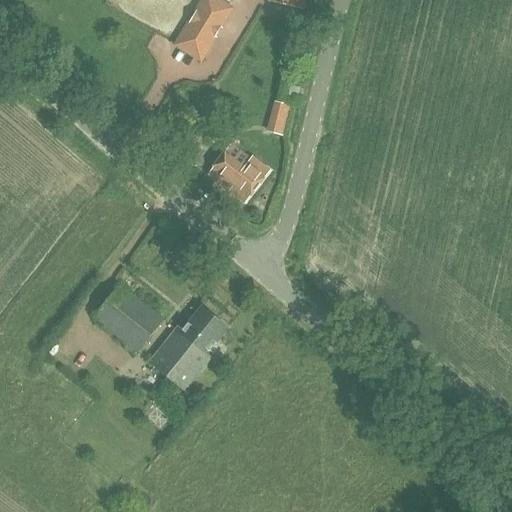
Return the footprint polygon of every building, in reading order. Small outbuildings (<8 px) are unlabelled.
[(206,60),(218,37),(195,24),(182,47),(206,60)] [(298,97),(300,87),(290,85),(289,95),(298,97)] [(284,136),(292,106),(282,104),(274,133),(284,136)] [(251,159),(232,144),(208,174),(246,203),(270,170),(252,157),(251,159)] [(137,353),(164,318),(121,284),(93,318),(137,353)] [(207,354),(227,328),(201,307),(188,324),(184,330),(178,326),(150,362),(185,390),(211,357),(207,354)]
